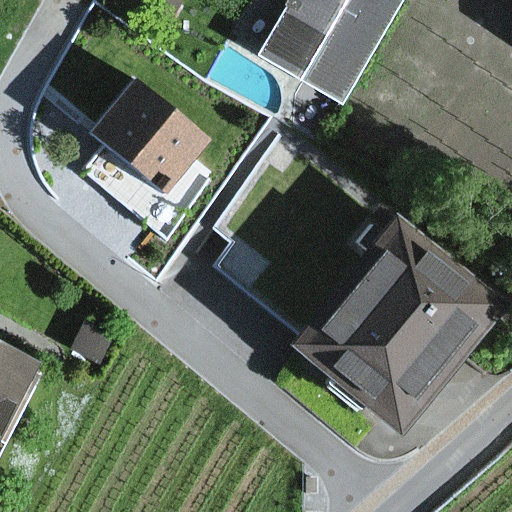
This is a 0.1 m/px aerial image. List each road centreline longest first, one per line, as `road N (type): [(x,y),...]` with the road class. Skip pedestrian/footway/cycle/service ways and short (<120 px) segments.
road 1 (unclassified): [(385,511),(37,210),(10,166),(4,110),(67,0)]
road 2 (residential): [(511,409),(393,511)]
